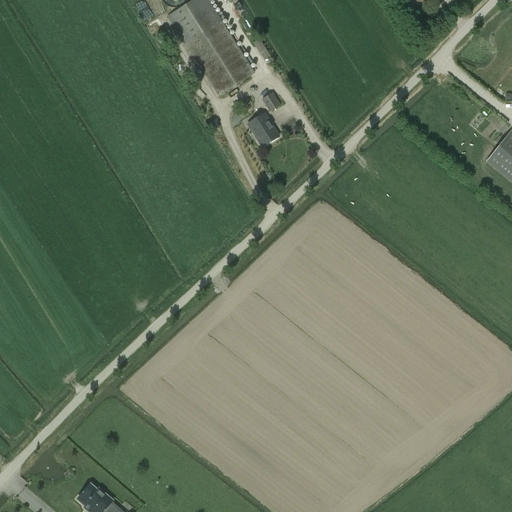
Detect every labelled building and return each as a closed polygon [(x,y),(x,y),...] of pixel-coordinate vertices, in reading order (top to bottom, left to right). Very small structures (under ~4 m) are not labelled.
[(218,17),(213,9),(207,0),(200,0),(169,21),(182,41),(218,97),(255,74),(221,20),(219,17),(218,17)] [(397,2),(397,3),(406,15),(427,0),(397,0),(396,1),(397,2)] [(150,19),(156,15),(147,1),(141,4),(150,19)] [(270,57),(259,39),(253,43),(264,61),(270,57)] [(269,112),(280,106),(272,93),(262,100),(269,112)] [(261,148),(278,137),(264,115),(247,126),(261,148)] [(511,132),(511,131),(486,163),(511,183),(511,132)] [(88,511),(120,511),(110,503),(112,501),(99,490),(97,491),(91,486),(78,500),(86,507),(85,509),(88,511)]
